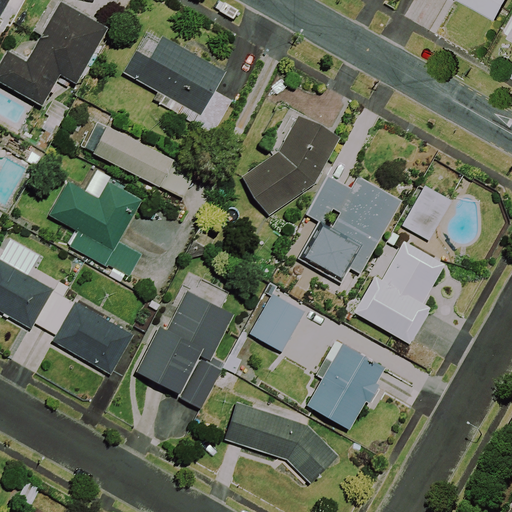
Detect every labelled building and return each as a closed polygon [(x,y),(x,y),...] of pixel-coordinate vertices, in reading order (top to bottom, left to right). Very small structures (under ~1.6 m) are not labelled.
[(506,0),(465,0),(496,18),(506,0)] [(104,29),(58,4),(25,64),(6,54),(0,64),(0,84),(41,107),(58,76),(74,84),(104,29)] [(511,14),(502,32),(511,38),(511,14)] [(223,74),(160,39),(150,57),(137,50),(121,78),(153,96),(151,100),(211,134),(230,102),(213,92),(223,74)] [(336,140),(297,118),(275,156),(240,181),(250,194),(249,195),(266,218),(313,186),(336,140)] [(172,161),(93,121),(79,148),(158,189),(172,161)] [(355,195),(326,179),(306,216),(318,223),(300,257),(338,278),(343,267),(358,275),(397,203),(361,183),(355,195)] [(107,277),(120,284),(124,276),(127,278),(139,256),(116,243),(139,202),(106,184),(97,200),(67,184),(49,217),(76,232),(68,247),(110,270),(107,277)] [(448,203),(422,188),(400,228),(426,242),(448,203)] [(212,240),(195,232),(184,258),(201,266),(212,240)] [(441,266),(400,242),(378,280),(371,276),(351,312),(406,344),(426,308),(419,304),(441,266)] [(63,297),(0,261),(0,313),(29,330),(32,324),(44,331),(53,336),(50,342),(108,375),(131,336),(63,297)] [(231,317),(184,293),(165,330),(159,327),(136,373),(179,396),(177,401),(197,411),(219,369),(207,363),(231,317)] [(302,313),(271,296),(248,335),(279,353),(302,313)] [(382,370),(340,346),(305,407),(347,431),(382,370)] [(302,424),(232,405),(221,443),(278,458),(308,484),(315,476),(335,452),(302,424)]
